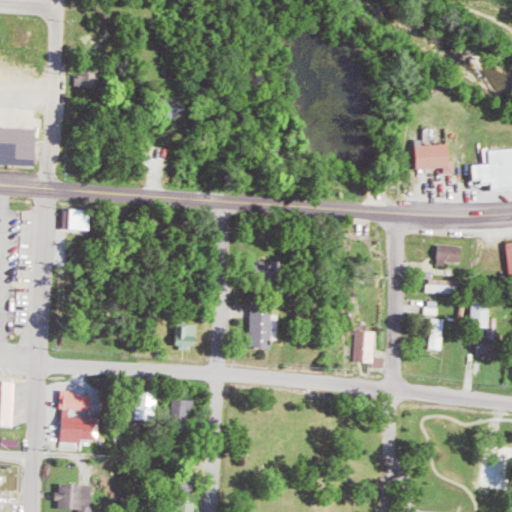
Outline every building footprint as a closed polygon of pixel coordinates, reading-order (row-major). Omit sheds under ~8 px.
[(78,85),(101,86),(102,67),(83,66),(83,74),(78,74),(78,85)] [(161,118),(183,117),(183,97),(161,98),(161,118)] [(35,127),(0,125),(0,163),(33,164),(35,127)] [(448,143),(423,144),(423,139),(416,139),(417,168),(446,168),(446,173),(457,173),(457,160),(449,160),(448,143)] [(472,164),(473,180),(481,179),(481,184),(490,183),(491,189),(511,187),(511,147),(489,149),(490,163),(472,164)] [(91,209),(66,208),(66,228),(90,230),(91,209)] [(462,261),(463,246),(439,245),(439,264),(448,264),(448,260),(462,261)] [(455,279),(432,278),(432,291),(455,292),(455,279)] [(472,326),(490,326),(491,300),(473,300),(472,326)] [(251,305),(252,348),(272,348),(271,304),(251,305)] [(447,349),(448,318),(434,318),(433,349),(447,349)] [(479,333),(478,354),(497,354),(498,318),(490,318),(489,333),(479,333)] [(196,324),(176,325),(176,347),(196,347),(196,324)] [(376,361),(377,330),(359,330),(358,361),(376,361)] [(376,366),(387,366),(387,357),(376,356),(376,366)] [(0,424),(16,425),(18,381),(0,380),(0,424)] [(94,393),(63,391),(62,407),(65,407),(64,439),(99,441),(101,417),(73,416),(73,409),(93,410),(94,393)] [(157,392),(138,391),(137,414),(157,414),(157,392)] [(195,399),(174,400),(174,423),(195,422),(195,399)] [(196,491),(196,475),(177,475),(177,491),(196,491)] [(80,511),(94,511),(95,484),(61,483),(61,491),(59,491),(59,507),(81,508),(80,511)] [(197,511),(197,502),(177,502),(177,511),(197,511)]
